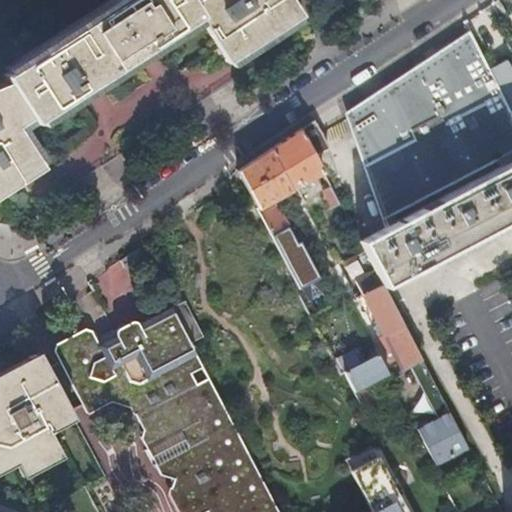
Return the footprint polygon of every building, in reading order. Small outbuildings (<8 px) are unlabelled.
[(3,79),(29,120),(31,124),(198,14),(190,2),(188,0),(116,0),(1,76),(3,79)] [(193,0),(190,2),(198,14),(229,63),(302,15),(292,0),(193,0)] [(394,222),(511,160),(511,115),(469,31),(453,41),(412,68),(347,110),(376,195),(385,220),(391,217),(394,222)] [(29,120),(3,79),(0,80),(0,194),(40,167),(16,129),(29,120)] [(327,147),(313,119),(300,127),(314,154),(327,147)] [(314,154),(300,127),(269,148),(291,189),(323,171),(314,154)] [(63,156),(80,180),(111,157),(94,133),(63,156)] [(291,189),(269,148),(237,169),(257,206),(291,189)] [(511,160),(394,222),(359,240),(364,249),(374,268),(381,282),(435,254),(435,256),(497,224),(511,215),(511,160)] [(331,207),(340,203),(330,185),(321,189),(331,207)] [(275,203),(260,211),(298,285),(301,284),(308,297),(326,288),(319,274),(314,277),(301,250),(306,247),(298,232),(293,235),(275,203)] [(126,267),(147,259),(139,246),(120,258),(126,267)] [(381,282),(374,268),(355,279),(383,333),(376,336),(379,343),(387,339),(396,357),(401,367),(410,362),(422,386),(433,380),(430,373),(406,329),(381,282)] [(277,511),(170,306),(137,323),(134,319),(132,318),(130,319),(114,327),(113,328),(112,330),(112,331),(114,336),(98,345),(89,329),(82,327),(54,341),(52,349),(84,412),(109,399),(129,404),(142,431),(139,436),(159,474),(172,478),(168,492),(178,511),(204,511),(206,511),(205,511),(277,511)] [(396,357),(387,339),(379,343),(388,360),(396,357)] [(55,417),(69,409),(37,349),(23,357),(25,362),(0,375),(0,459),(10,454),(16,466),(29,460),(32,467),(60,453),(47,429),(58,423),(55,417)] [(353,389),(387,372),(377,352),(343,370),(353,389)] [(446,404),(439,408),(444,419),(452,416),(446,404)] [(469,448),(452,416),(444,419),(419,432),(436,464),(469,448)] [(405,511),(375,455),(349,468),(370,509),(363,511),(405,511)]
